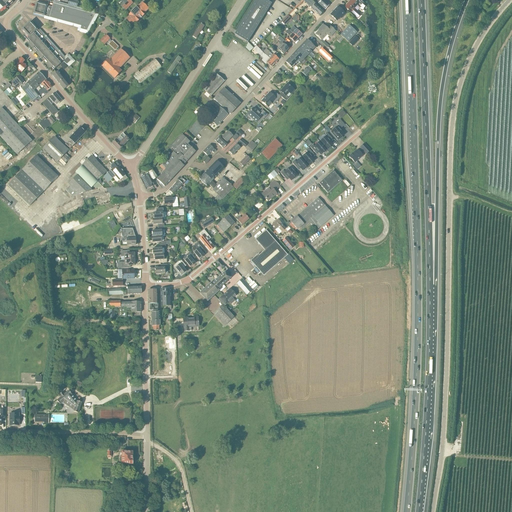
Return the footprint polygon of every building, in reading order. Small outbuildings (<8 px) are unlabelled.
[(0,0),(0,11),(7,7),(7,8),(8,7),(6,5),(10,0),(13,3),(13,2),(12,2),(13,0),(0,0)] [(248,42),(272,4),(265,0),(255,0),(236,32),(238,33),(237,36),(248,42)] [(323,11),(310,0),(309,0),(306,4),(309,7),(310,6),(312,8),(311,8),(320,16),(323,11)] [(323,0),(319,0),(321,1),(318,3),(321,6),(325,10),(329,5),(325,2),(323,0)] [(359,4),(354,0),(352,0),(348,4),(347,4),(345,7),(351,12),(358,18),(360,15),(354,9),(359,4)] [(52,7),(41,4),(36,2),(33,13),(44,16),(49,17),(49,18),(81,26),(79,32),(88,34),(99,13),(77,7),(68,5),(54,1),(52,7)] [(138,13),(142,17),(145,13),(148,9),(142,3),(139,7),(140,8),(137,12),(139,13),(138,13)] [(131,19),(135,23),(136,22),(136,23),(142,17),(138,13),(139,13),(137,12),(140,8),(139,7),(138,6),(133,11),(137,14),(133,19),(132,18),(131,19)] [(345,14),(342,10),(338,7),(334,11),(335,11),(331,15),(330,15),(337,21),(340,17),(341,18),(345,14)] [(137,14),(133,11),(129,15),(130,16),(126,20),(132,26),(135,23),(131,19),(132,18),(133,19),(137,14)] [(285,25),(291,19),(288,16),(282,22),(285,25)] [(207,25),(201,21),(192,36),(197,40),(207,25)] [(75,61),(70,55),(65,60),(30,22),(22,29),(29,37),(26,40),(29,42),(28,43),(32,48),(33,47),(38,52),(37,53),(41,58),(43,57),(47,62),(46,63),(51,68),(52,67),(54,70),(63,61),(69,67),(75,61)] [(322,40),(327,34),(330,36),(335,31),(330,26),(327,29),(323,25),(320,28),(321,29),(316,34),(322,40)] [(349,25),(340,35),(348,42),(357,32),(349,25)] [(290,30),(298,38),(302,34),(297,29),(296,30),(293,26),(290,29),(291,29),(290,30)] [(289,37),(291,39),(295,42),(298,38),(290,30),(288,29),(285,32),(289,35),(290,34),(292,35),(289,37)] [(358,34),(349,43),(353,46),(359,39),(360,37),(358,34)] [(106,35),(100,41),(104,45),(110,39),(106,35)] [(277,49),(280,51),(283,54),(289,49),(282,43),(284,41),(280,37),(278,35),(276,37),(278,39),(281,42),(279,43),(280,45),(277,49)] [(286,62),(289,65),(292,68),(298,62),(300,63),(315,47),(307,40),(286,62)] [(248,42),(245,47),(249,52),(253,48),(248,42)] [(261,50),(260,50),(265,54),(270,59),(272,56),(271,56),(272,55),(270,52),(269,52),(267,49),(268,48),(265,45),(265,46),(261,50)] [(256,46),(253,49),(262,57),(263,58),(261,60),(263,62),(265,64),(266,63),(268,64),(272,67),(275,63),(270,59),(265,54),(260,50),(261,50),(256,46)] [(120,49),(115,55),(110,60),(109,60),(102,66),(115,78),(121,72),(119,69),(129,58),(120,49)] [(270,59),(275,63),(279,59),(273,54),(272,56),(270,59)] [(178,56),(167,71),(171,74),(182,59),(178,56)] [(14,66),(21,73),(27,66),(23,63),(24,61),(21,58),(14,66)] [(161,67),(154,59),(133,76),(140,84),(161,67)] [(302,72),(306,76),(311,70),(308,66),(302,72)] [(7,76),(6,78),(9,80),(14,73),(13,72),(14,71),(12,70),(11,71),(7,76)] [(69,85),(58,71),(52,75),(63,90),(69,85)] [(39,72),(32,78),(39,85),(46,79),(39,72)] [(19,86),(20,85),(24,82),(19,75),(14,80),(11,82),(16,88),(19,85),(19,86)] [(217,75),(203,90),(211,96),(224,82),(217,75)] [(23,86),(22,88),(24,90),(26,93),(33,102),(37,98),(36,98),(38,96),(33,90),(39,85),(32,78),(27,83),(25,85),(23,86)] [(45,95),(48,92),(48,91),(52,87),(46,80),(41,84),(44,87),(38,92),(40,94),(42,92),(45,95)] [(281,91),(284,95),(285,96),(289,92),(291,94),(294,90),(287,84),(281,91)] [(214,99),(230,114),(240,103),(224,88),(214,99)] [(269,92),(261,101),(268,107),(272,103),(273,105),(281,97),(274,91),(272,94),(269,92)] [(57,105),(61,101),(62,100),(55,92),(42,104),(53,116),(58,111),(51,104),(54,101),(57,105)] [(227,115),(224,111),(214,103),(211,106),(217,111),(213,115),(220,122),(227,115)] [(32,141),(5,111),(1,108),(0,108),(0,135),(17,154),(32,141)] [(254,108),(248,114),(248,115),(248,116),(250,118),(251,117),(256,122),(262,116),(264,118),(267,115),(262,110),(259,113),(254,108)] [(342,110),(338,114),(342,118),(346,114),(342,110)] [(132,111),(127,116),(135,123),(139,118),(132,111)] [(217,126),(220,122),(213,115),(209,119),(217,126)] [(51,116),(47,119),(45,117),(38,124),(44,130),(45,129),(46,130),(47,129),(46,129),(55,121),(51,116)] [(337,123),(341,128),(345,125),(340,120),(337,123)] [(86,132),(85,132),(80,127),(69,139),(65,144),(70,149),(86,132)] [(331,132),(338,140),(339,139),(340,140),(343,137),(342,137),(344,134),(337,127),(331,132)] [(228,131),(222,137),(227,142),(233,136),(228,131)] [(320,142),(327,149),(328,150),(331,147),(330,146),(333,144),(329,140),(331,138),(326,132),(324,135),(326,137),(320,142)] [(123,133),(112,144),(118,151),(123,146),(129,140),(123,133)] [(173,152),(161,165),(160,167),(164,171),(162,173),(170,180),(184,166),(182,164),(186,160),(187,160),(196,152),(188,144),(190,142),(182,134),(171,146),(177,151),(174,153),(173,152)] [(69,150),(55,136),(54,136),(43,148),(57,162),(69,150)] [(227,144),(219,136),(215,140),(216,142),(223,148),(227,144)] [(275,139),(261,154),(268,161),(282,146),(275,139)] [(238,142),(232,148),(229,151),(232,155),(233,155),(234,155),(236,153),(235,153),(242,145),(245,147),(247,145),(240,140),(238,142)] [(251,153),(257,145),(251,141),(245,148),(251,153)] [(327,149),(320,142),(314,147),(313,145),(310,147),(315,152),(317,150),(321,155),(323,152),(324,153),(327,151),(326,150),(327,149)] [(365,143),(360,147),(366,154),(371,150),(365,143)] [(216,151),(209,145),(203,151),(207,156),(212,151),(214,153),(216,151)] [(302,157),(308,165),(309,164),(310,165),(313,163),(312,162),(314,160),(310,155),(313,153),(308,148),(306,150),(307,152),(302,157)] [(349,156),(353,160),(355,163),(363,156),(357,150),(355,152),(355,151),(349,156)] [(243,166),(250,159),(247,155),(239,163),(243,166)] [(58,177),(36,156),(7,185),(29,207),(58,177)] [(91,188),(93,186),(96,189),(101,187),(103,185),(98,180),(107,172),(104,169),(105,169),(91,156),(82,164),(83,165),(75,172),(91,188)] [(308,165),(302,157),(296,162),(294,160),(292,163),(296,168),(299,166),(302,170),(305,168),(306,169),(308,167),(308,166),(308,165)] [(105,175),(110,181),(115,176),(115,175),(121,170),(119,167),(120,166),(116,161),(111,166),(110,168),(111,169),(108,173),(105,175)] [(204,173),(212,181),(224,168),(216,161),(204,173)] [(280,173),(285,178),(287,176),(291,180),(294,178),(294,179),(297,177),(296,176),(297,175),(290,167),(285,172),(283,170),(280,173)] [(149,174),(140,178),(146,190),(153,186),(154,185),(150,178),(151,178),(154,179),(156,177),(151,168),(147,171),(149,174)] [(115,175),(115,176),(119,180),(121,183),(127,178),(125,176),(126,175),(121,170),(115,175)] [(273,170),(267,176),(271,180),(273,178),(274,179),(278,175),(273,170)] [(333,170),(332,171),(319,183),(328,193),(342,180),(333,170)] [(162,173),(160,175),(157,179),(165,187),(170,180),(162,173)] [(226,195),(215,184),(212,181),(204,173),(199,179),(207,186),(209,184),(213,189),(212,189),(222,199),(226,195)] [(70,186),(67,189),(66,190),(72,197),(92,191),(77,175),(68,184),(70,186)] [(182,184),(183,185),(185,182),(181,177),(169,191),(173,194),(182,184)] [(223,177),(220,180),(215,184),(226,195),(234,188),(223,177)] [(233,186),(236,189),(244,181),(240,178),(233,186)] [(279,186),(276,183),(274,181),(269,185),(270,187),(266,190),(267,190),(262,194),(261,193),(260,193),(268,201),(277,194),(274,191),(279,186)] [(253,194),(248,198),(256,207),(256,208),(259,205),(261,203),(259,201),(262,198),(258,193),(255,196),(253,194)] [(164,198),(165,204),(173,204),(173,207),(178,207),(177,197),(164,198)] [(290,225),(293,228),(295,231),(297,229),(297,230),(300,227),(302,229),(309,224),(310,225),(311,223),(313,226),(315,224),(318,229),(322,226),(333,216),(318,198),(290,222),(291,223),(290,225)] [(163,212),(163,209),(156,209),(156,213),(153,213),(154,219),(162,218),(163,218),(163,212)] [(236,219),(238,222),(242,225),(249,219),(245,215),(247,213),(245,210),(241,214),(243,217),(242,218),(241,218),(239,216),(236,219)] [(219,219),(216,215),(201,223),(204,228),(219,219)] [(234,223),(231,219),(228,215),(217,225),(223,233),(234,223)] [(162,218),(154,219),(153,219),(153,225),(157,224),(158,228),(164,228),(164,223),(162,224),(162,219),(163,219),(162,218)] [(279,228),(282,231),(284,229),(281,225),(282,225),(278,220),(272,225),(276,229),(279,228)] [(127,245),(131,245),(136,245),(138,244),(137,240),(136,241),(136,239),(136,238),(133,231),(130,232),(129,228),(122,229),(122,242),(127,241),(127,245)] [(164,228),(158,228),(158,230),(152,231),(153,236),(162,236),(165,236),(164,230),(164,228)] [(204,230),(199,235),(201,237),(200,239),(207,247),(210,251),(214,247),(211,243),(208,241),(211,239),(204,230)] [(287,255),(269,234),(266,230),(255,239),(265,250),(259,255),(258,254),(250,261),(264,276),(287,255)] [(162,236),(153,236),(152,237),(152,243),(159,242),(159,245),(166,245),(165,241),(161,242),(161,236),(162,236)] [(286,245),(288,248),(290,250),(294,246),(286,237),(282,241),(283,242),(286,245)] [(198,243),(195,245),(191,249),(196,255),(200,259),(204,255),(201,251),(203,249),(199,244),(198,243)] [(166,245),(159,245),(159,248),(153,249),(153,255),(154,254),(163,254),(163,253),(162,254),(162,248),(166,248),(166,245)] [(125,257),(125,259),(135,259),(134,253),(128,253),(128,250),(121,251),(121,257),(125,257)] [(190,252),(187,254),(183,258),(187,263),(190,267),(195,263),(191,259),(194,257),(190,252)] [(163,254),(154,254),(155,260),(160,260),(160,263),(167,262),(167,259),(164,259),(163,254)] [(134,265),(135,259),(125,259),(125,262),(118,262),(118,268),(129,268),(128,265),(134,265)] [(181,259),(178,262),(174,265),(175,268),(181,275),(186,271),(182,267),(185,265),(181,259)] [(164,268),(167,268),(167,264),(161,264),(161,268),(155,268),(156,274),(165,273),(164,268)] [(122,276),(122,279),(129,278),(134,278),(134,271),(129,271),(129,270),(122,271),(122,275),(122,276)] [(225,272),(221,275),(227,281),(230,278),(227,274),(230,272),(227,270),(225,272)] [(248,273),(242,278),(250,286),(256,282),(248,273)] [(221,275),(216,280),(222,286),(227,281),(221,275)] [(222,286),(216,280),(211,284),(218,292),(219,290),(218,289),(222,286)] [(210,283),(205,288),(213,296),(218,292),(211,284),(210,283)] [(141,286),(127,286),(128,294),(141,294),(141,286)] [(200,293),(203,297),(207,301),(213,296),(205,288),(200,293)] [(222,295),(229,302),(236,295),(229,288),(222,295)] [(161,289),(161,306),(171,305),(171,289),(161,289)] [(157,308),(157,290),(151,290),(149,290),(148,291),(148,303),(148,310),(149,310),(154,310),(158,310),(158,308),(157,308)] [(223,305),(215,313),(225,324),(234,316),(224,306),(229,302),(222,295),(218,300),(223,305)] [(121,302),(121,307),(121,316),(126,316),(126,312),(141,312),(141,302),(121,302)] [(159,311),(156,312),(151,312),(152,327),(153,327),(153,330),(159,330),(159,326),(160,326),(159,311)] [(199,326),(198,322),(198,317),(183,318),(183,327),(185,327),(185,331),(190,330),(192,330),(191,326),(199,326)] [(60,398),(57,400),(60,404),(62,402),(66,400),(75,406),(74,411),(73,411),(78,413),(81,403),(77,401),(71,394),(71,393),(70,391),(69,391),(68,391),(64,394),(63,392),(59,395),(61,397),(60,398)] [(19,413),(10,414),(10,425),(19,425),(19,424),(19,416),(19,413)] [(35,422),(44,422),(44,424),(49,424),(49,415),(35,415),(35,422)] [(119,451),(118,456),(119,456),(121,456),(121,467),(127,467),(127,464),(132,464),(132,452),(127,452),(127,451),(121,451),(119,451)]
